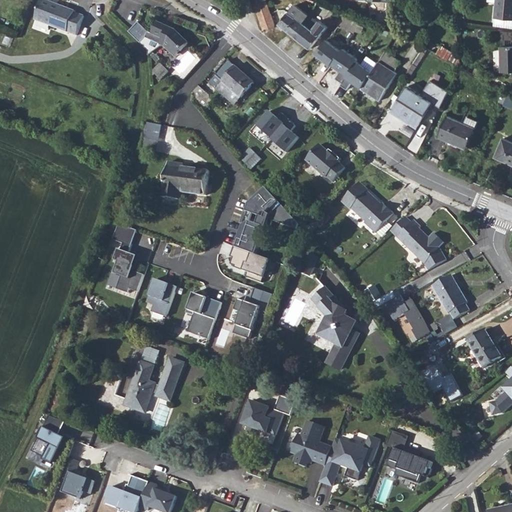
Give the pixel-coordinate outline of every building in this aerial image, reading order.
[(44,0),(37,18),(80,34),(87,15),(78,12),(78,10),(50,0),(44,0)] [(263,0),(254,4),(264,30),(274,27),(275,23),(266,0),(263,0)] [(511,0),(496,0),(495,20),(511,21),(511,16),(511,0)] [(315,7),(338,16),(340,11),(318,2),(315,7)] [(319,21),(296,4),(290,12),(289,11),(279,24),(311,48),(328,26),(320,20),(319,21)] [(341,27),(355,33),(361,19),(347,13),(341,27)] [(141,22),(131,32),(141,43),(151,52),(151,57),(165,46),(167,47),(173,53),(179,48),(184,52),(192,44),(179,31),(174,31),(171,30),(172,28),(160,22),(155,34),(150,32),(141,22)] [(393,40),(400,43),(402,38),(405,39),(407,33),(399,29),(396,33),(393,40)] [(325,39),(315,54),(330,65),(341,49),(325,39)] [(511,46),(502,46),(502,72),(511,71),(511,46)] [(437,53),(461,67),(460,58),(440,47),(437,53)] [(179,48),(173,53),(178,58),(184,52),(179,48)] [(342,48),(341,49),(330,65),(346,75),(355,60),(357,58),(342,48)] [(362,88),(380,100),(398,73),(395,71),(400,61),(385,52),(372,72),(362,88)] [(218,74),(244,98),(257,83),(231,60),(218,74)] [(372,72),(355,60),(346,75),(344,77),(362,88),(372,72)] [(161,63),(155,69),(158,72),(164,65),(161,63)] [(155,86),(166,96),(180,82),(164,65),(158,72),(156,74),(161,79),(155,86)] [(210,83),(236,107),(244,98),(218,74),(210,83)] [(392,111),(417,127),(432,102),(441,107),(449,91),(431,80),(422,94),(408,85),(392,111)] [(195,93),(205,106),(213,97),(201,86),(195,93)] [(499,101),(504,103),(508,93),(504,90),(499,101)] [(268,109),(256,124),(271,137),(283,123),(268,109)] [(468,148),(476,128),(464,122),(448,115),(439,136),(468,148)] [(467,116),(464,122),(476,128),(479,121),(467,116)] [(144,147),(160,148),(162,123),(146,121),(144,147)] [(298,136),(283,123),(271,137),(287,151),(298,136)] [(511,141),(503,138),(495,157),(511,163),(511,141)] [(335,183),(347,169),(341,164),(342,162),(341,162),(343,160),(338,155),(330,156),(330,153),(322,146),(308,162),(328,179),(329,178),(335,183)] [(243,157),(255,170),(264,160),(252,148),(243,157)] [(166,196),(183,198),(184,192),(209,195),(213,171),(187,166),(188,164),(171,161),(166,196)] [(368,194),(359,186),(342,205),(350,213),(351,211),(366,225),(365,226),(376,237),(394,217),(382,207),(379,211),(372,205),(375,202),(367,195),(368,194)] [(261,282),(269,260),(258,257),(271,213),(284,205),(266,188),(248,204),(231,265),(248,272),(245,277),(261,282)] [(397,239),(425,267),(428,273),(447,262),(441,251),(420,230),(422,229),(414,222),(397,239)] [(138,292),(144,275),(131,270),(136,255),(129,252),(136,231),(119,224),(113,239),(123,243),(121,249),(117,248),(113,260),(118,262),(114,273),(121,276),(117,288),(128,293),(130,289),(138,292)] [(306,274),(314,277),(321,259),(312,256),(306,274)] [(454,313),(458,320),(473,312),(469,305),(471,304),(454,275),(435,287),(451,314),(454,313)] [(177,286),(154,278),(145,304),(154,307),(152,313),(167,317),(177,286)] [(375,286),(364,291),(371,304),(381,298),(375,286)] [(272,295),(253,288),(249,303),(245,302),(233,334),(250,340),(261,311),(266,313),(272,295)] [(329,289),(316,300),(322,307),(335,296),(329,289)] [(393,291),(381,298),(394,321),(403,316),(418,340),(430,333),(411,299),(404,303),(401,296),(394,294),(393,291)] [(221,303),(193,293),(187,313),(194,315),(188,332),(210,340),(221,303)] [(345,308),(335,296),(322,307),(331,317),(325,327),(329,338),(339,344),(330,362),(343,369),(361,335),(352,330),(354,327),(352,323),(346,319),(349,312),(344,310),(345,308)] [(450,315),(438,322),(444,334),(456,326),(450,315)] [(470,341),(487,368),(505,357),(489,330),(470,341)] [(148,350),(144,361),(157,366),(162,352),(148,350)] [(99,402),(129,413),(132,406),(148,412),(155,394),(173,401),(187,363),(173,358),(163,385),(151,381),(156,367),(144,362),(130,400),(116,395),(122,377),(110,373),(99,402)] [(511,370),(508,374),(511,377),(511,381),(505,389),(508,392),(498,402),(492,403),(495,416),(505,414),(511,406),(511,370)] [(254,399),(245,421),(251,423),(248,430),(259,435),(262,429),(270,432),(270,430),(278,433),(286,412),(293,415),(299,400),(283,394),(277,408),(254,399)] [(68,420),(51,414),(34,450),(58,460),(69,436),(63,433),(68,420)] [(304,436),(300,434),(293,451),(299,453),(296,461),(308,466),(311,458),(328,464),(334,447),(321,442),(327,426),(310,420),(304,436)] [(394,429),(389,444),(396,447),(389,465),(400,469),(398,473),(421,482),(424,474),(431,476),(434,468),(429,466),(431,460),(419,455),(420,453),(407,447),(411,435),(394,429)] [(338,438),(334,447),(328,464),(322,481),(334,485),(342,463),(350,466),(347,475),(359,480),(365,463),(372,465),(382,440),(371,436),(366,449),(338,438)] [(82,461),(70,457),(59,485),(66,488),(65,491),(82,498),(85,490),(92,493),(97,480),(89,477),(88,480),(81,477),(82,475),(77,473),(82,461)] [(112,486),(109,495),(111,496),(109,502),(136,511),(139,511),(141,507),(151,482),(132,474),(131,474),(134,476),(131,484),(129,484),(126,491),(112,486)] [(151,481),(151,482),(141,507),(149,510),(151,506),(166,511),(172,511),(179,496),(170,493),(171,491),(159,486),(159,484),(151,481)]
